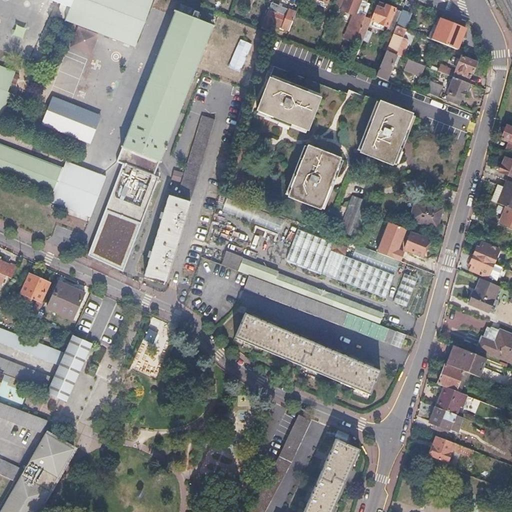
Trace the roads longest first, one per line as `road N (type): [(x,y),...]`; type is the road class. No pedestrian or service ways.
road 1 (residential): [(480,4),(497,53),(493,103),(390,439)]
road 2 (residential): [(328,412),(223,357),(178,315),(0,236)]
